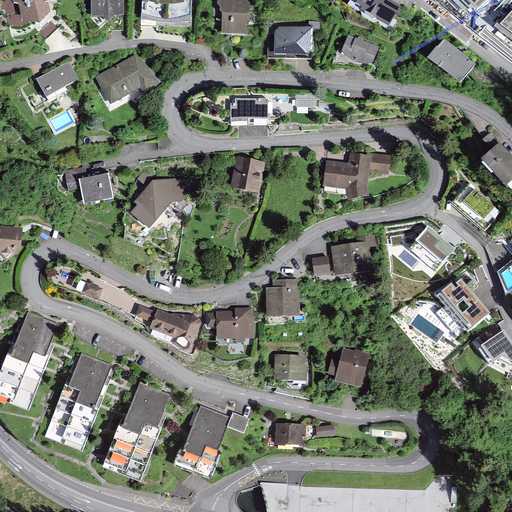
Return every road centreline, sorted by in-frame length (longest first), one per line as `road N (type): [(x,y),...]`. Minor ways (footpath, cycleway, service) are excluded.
road 1 (residential): [(211,511),(227,487),(273,462),(421,459),(431,444),(425,420),(410,413),(353,416),(193,379),(96,320),(40,303),(27,268),(50,250),(70,250),(149,289),(208,296),(242,284),(329,225),(402,211),(437,188),(439,157),(406,133),(189,141),(170,119),(170,100),(194,80),(303,78),(415,90),(481,109),(511,135)]
road 2 (primary): [(0,441),(77,496),(117,511)]
